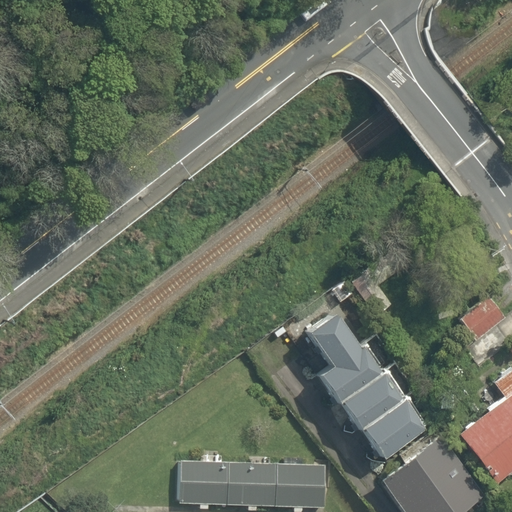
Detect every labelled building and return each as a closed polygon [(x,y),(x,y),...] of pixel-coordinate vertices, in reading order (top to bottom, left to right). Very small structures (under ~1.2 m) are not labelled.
[(469,340),(500,317),(486,298),(454,320),(469,340)] [(416,430),(324,311),(291,336),(316,369),(300,381),(367,467),(416,430)] [(511,365),(486,385),(494,397),(449,432),(490,486),(511,469),(511,365)] [(431,436),(368,482),(390,511),(459,511),(478,499),(431,436)] [(278,468),(217,465),(218,451),(198,450),(198,464),(173,463),(171,506),(292,511),(319,511),(322,470),(300,469),(301,455),(278,454),(278,468)]
